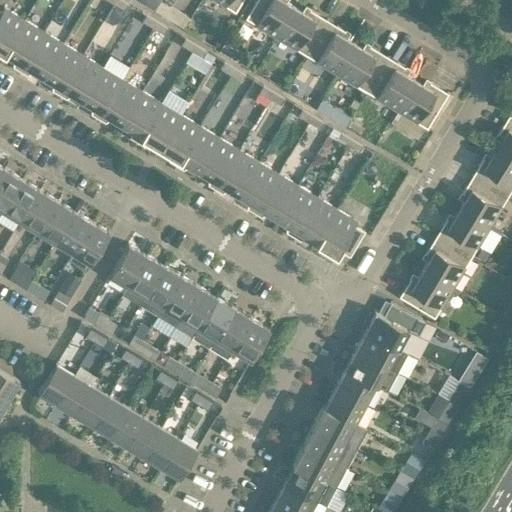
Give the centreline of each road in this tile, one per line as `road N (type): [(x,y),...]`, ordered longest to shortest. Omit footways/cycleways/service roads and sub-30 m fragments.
road 1 (residential): [(327,307),(358,301),(479,98),(478,75),(357,0)]
road 2 (residential): [(0,107),(327,307)]
road 3 (residential): [(327,307),(214,511)]
